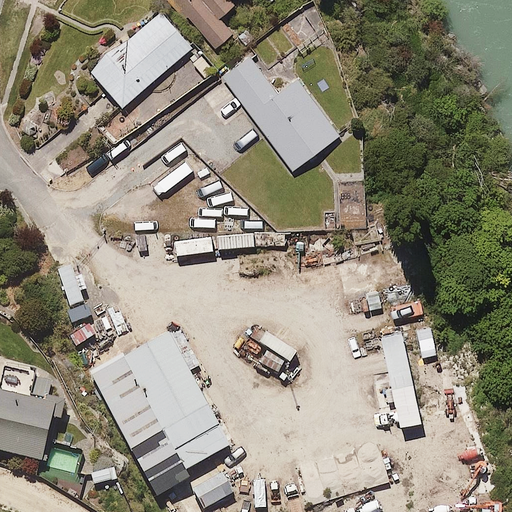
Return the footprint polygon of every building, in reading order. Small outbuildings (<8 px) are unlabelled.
[(221,0),(164,0),(202,43),(220,28),(208,14),(222,2),(221,0)] [(147,4),(76,64),(108,102),(179,43),(147,4)] [(236,47),(205,69),(278,163),(326,128),(284,72),(264,84),(236,47)] [(179,260),(223,258),(222,250),(286,247),(285,230),(177,235),(179,260)] [(79,277),(73,260),(45,271),(62,316),(87,306),(82,293),(89,290),(83,275),(79,277)] [(424,422),(400,319),(376,325),(400,428),(424,422)] [(153,324),(76,364),(117,443),(144,431),(166,465),(213,439),(153,324)] [(431,324),(411,327),(416,359),(436,355),(431,324)] [(43,399),(0,388),(0,446),(31,454),(43,399)] [(383,438),(361,440),(367,487),(388,485),(383,438)]
